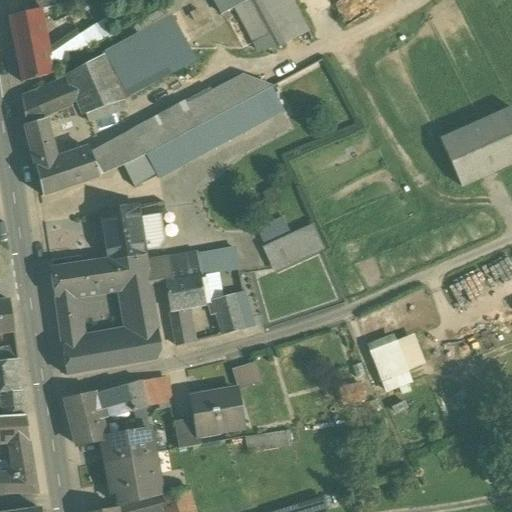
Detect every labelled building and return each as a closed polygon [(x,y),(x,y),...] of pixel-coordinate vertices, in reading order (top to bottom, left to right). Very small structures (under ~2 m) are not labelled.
[(35,0),(38,11),(69,4),(68,0),(35,0)] [(290,0),(216,0),(224,13),(236,6),(258,50),(276,47),(305,31),(290,0)] [(165,13),(139,29),(143,38),(173,22),(165,13)] [(43,14),(9,21),(16,54),(14,54),(15,59),(17,59),(22,83),(55,72),(52,56),(46,31),(43,14)] [(173,22),(103,60),(121,101),(123,106),(195,65),(173,22)] [(105,23),(52,56),(55,72),(103,42),(115,35),(105,23)] [(102,58),(65,77),(66,79),(78,102),(86,113),(101,108),(121,101),(103,60),(102,58)] [(66,79),(20,99),(24,124),(40,117),(78,102),(66,79)] [(179,138),(269,89),(248,79),(123,146),(130,164),(146,155),(179,138)] [(269,89),(179,138),(189,157),(190,159),(280,111),(281,113),(282,112),(269,89)] [(511,110),(511,109),(440,142),(460,188),(511,164),(511,110)] [(53,163),(40,117),(24,124),(35,169),(53,163)] [(179,138),(146,155),(157,178),(158,180),(159,179),(157,177),(190,159),(189,157),(179,138)] [(123,146),(90,154),(98,176),(123,167),(130,164),(123,146)] [(53,163),(35,169),(43,197),(98,176),(90,154),(89,151),(53,163)] [(146,155),(130,164),(123,167),(134,189),(157,178),(146,155)] [(163,203),(136,208),(144,253),(157,250),(164,241),(159,215),(165,215),(163,203)] [(136,208),(99,213),(107,262),(118,260),(143,256),(143,257),(144,257),(144,253),(136,208)] [(283,220),(257,232),(264,247),(290,236),(283,220)] [(290,236),(264,247),(275,271),(321,250),(310,227),(290,236)] [(234,250),(195,257),(198,275),(199,274),(200,278),(238,271),(238,270),(234,250)] [(143,256),(118,260),(124,288),(134,335),(158,331),(143,257),(143,256)] [(195,257),(166,262),(161,263),(164,280),(198,275),(195,257)] [(79,258),(51,263),(52,271),(81,266),(79,258)] [(52,271),(51,271),(55,299),(73,296),(124,288),(118,260),(107,262),(81,266),(52,271)] [(164,280),(164,281),(170,314),(184,311),(205,307),(200,278),(199,274),(198,275),(164,280)] [(244,293),(232,296),(243,331),(254,329),(244,293)] [(73,296),(55,299),(62,348),(80,344),(73,296)] [(232,296),(215,301),(224,336),(243,331),(232,296)] [(0,303),(0,335),(13,333),(9,301),(0,303)] [(184,311),(170,314),(176,348),(190,344),(184,311)] [(134,335),(126,337),(129,366),(140,364),(157,360),(161,352),(159,331),(134,335)] [(427,363),(413,331),(367,351),(381,384),(405,374),(427,363)] [(80,344),(62,348),(66,377),(129,366),(126,337),(80,344)] [(15,349),(0,350),(0,362),(0,363),(17,362),(15,349)] [(0,363),(0,395),(22,393),(17,362),(0,363)] [(252,365),(233,370),(239,390),(258,384),(252,365)] [(405,374),(381,384),(386,395),(409,385),(405,374)] [(168,378),(141,383),(148,408),(173,403),(168,378)] [(141,383),(125,387),(130,403),(132,413),(144,409),(148,408),(141,383)] [(95,395),(66,401),(77,447),(102,442),(102,440),(104,440),(100,421),(106,420),(104,411),(130,403),(125,387),(95,396),(95,395)] [(236,392),(192,399),(195,419),(197,435),(199,435),(241,427),(241,425),(236,426),(231,394),(236,394),(236,392)] [(22,393),(0,395),(0,397),(3,418),(24,417),(25,416),(22,393)] [(144,409),(132,413),(135,421),(146,418),(144,409)] [(3,418),(0,417),(0,443),(9,443),(29,442),(24,417),(3,418)] [(146,418),(135,421),(137,430),(148,427),(146,418)] [(195,419),(173,423),(178,451),(201,447),(199,435),(197,435),(195,419)] [(104,440),(102,440),(102,442),(106,464),(150,456),(154,455),(150,432),(104,440)] [(0,494),(38,495),(29,442),(9,443),(13,478),(4,480),(4,481),(0,480),(0,494)] [(150,456),(106,464),(113,497),(161,487),(158,475),(153,472),(150,456)] [(161,487),(113,497),(116,509),(163,497),(161,487)] [(193,511),(187,490),(163,497),(167,511),(193,511)] [(163,497),(116,509),(116,511),(163,511),(167,511),(163,497)]
